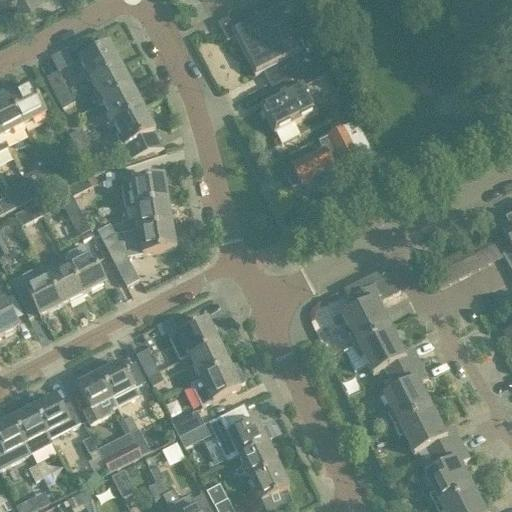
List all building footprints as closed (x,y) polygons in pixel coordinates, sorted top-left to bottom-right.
[(0,0),(0,13),(14,6),(15,7),(28,0),(0,0)] [(270,88),(318,63),(295,19),(285,24),(277,9),(285,6),(281,0),(269,0),(265,2),(218,26),(227,44),(235,40),(255,79),(263,75),(270,88)] [(90,85),(120,70),(109,48),(79,64),(90,85)] [(318,63),(270,88),(276,100),(261,108),(275,135),(317,113),(305,89),(326,79),(318,63)] [(131,90),(120,70),(90,85),(101,106),(131,90)] [(57,102),(69,96),(58,75),(46,81),(57,102)] [(143,112),(131,90),(101,106),(113,128),(143,112)] [(32,93),(10,104),(24,130),(45,119),(32,93)] [(69,96),(57,102),(62,113),(75,106),(69,96)] [(24,130),(10,104),(0,109),(0,137),(2,141),(24,130)] [(143,112),(113,128),(119,139),(115,142),(116,144),(117,143),(121,150),(117,152),(124,166),(131,163),(163,152),(153,134),(154,133),(143,112)] [(293,170),(284,178),(291,192),(302,189),(303,189),(336,172),(336,171),(344,167),(345,168),(360,160),(354,148),(365,142),(356,124),(329,138),(329,139),(319,144),(324,154),(293,170)] [(74,148),(86,142),(81,132),(69,139),(74,148)] [(91,152),(86,142),(74,148),(79,158),(91,152)] [(62,178),(52,184),(59,196),(67,192),(69,191),(68,191),(62,178)] [(93,178),(68,191),(69,191),(67,192),(73,202),(99,188),(93,178)] [(59,196),(52,184),(51,184),(49,179),(28,190),(37,207),(41,205),(41,206),(57,198),(57,197),(59,196)] [(126,212),(166,205),(162,181),(121,188),(126,212)] [(28,190),(6,201),(13,214),(33,204),(35,208),(37,207),(28,190)] [(67,192),(59,196),(57,197),(57,198),(79,240),(89,235),(73,202),(67,192)] [(0,220),(13,214),(6,201),(0,203),(0,220)] [(37,207),(35,208),(14,219),(21,231),(47,218),(41,206),(41,205),(37,207)] [(166,205),(126,212),(127,222),(135,221),(137,234),(170,229),(166,205)] [(511,275),(511,216),(498,224),(511,251),(502,256),(511,275)] [(102,244),(115,238),(109,228),(97,235),(102,244)] [(115,238),(102,244),(118,274),(130,268),(121,249),(139,246),(141,258),(175,252),(170,229),(137,234),(115,238)] [(491,237),(477,244),(488,267),(503,259),(491,237)] [(0,240),(0,260),(8,256),(0,240)] [(488,267),(477,244),(467,249),(478,272),(488,267)] [(478,272),(467,249),(458,254),(469,277),(478,272)] [(458,254),(448,259),(460,281),(469,277),(458,254)] [(66,267),(84,302),(106,290),(90,260),(88,257),(77,262),(73,255),(62,260),(66,268),(66,267)] [(448,259),(438,264),(450,286),(460,281),(448,259)] [(450,286),(438,264),(428,269),(439,292),(450,286)] [(57,277),(47,282),(62,312),(84,302),(66,267),(66,268),(55,273),(57,277)] [(358,349),(390,331),(378,308),(401,295),(386,269),(342,292),(353,312),(341,318),(358,349)] [(62,312),(47,282),(25,293),(41,323),(62,312)] [(0,297),(0,344),(19,335),(4,305),(0,297)] [(190,359),(218,345),(207,323),(169,342),(180,365),(191,361),(190,359)] [(390,331),(358,349),(374,378),(386,371),(391,381),(421,364),(413,350),(404,355),(390,331)] [(508,345),(511,342),(511,331),(503,336),(508,345)] [(230,369),(218,345),(190,359),(191,361),(201,383),(230,369)] [(147,382),(158,376),(146,353),(135,359),(147,382)] [(421,364),(391,381),(396,390),(384,397),(400,427),(433,410),(421,386),(430,381),(421,364)] [(124,372),(134,391),(145,386),(134,366),(124,372)] [(99,378),(116,412),(138,401),(134,391),(124,372),(121,367),(99,378)] [(201,383),(190,389),(201,412),(212,406),(241,392),(240,390),(245,388),(239,375),(234,378),(230,369),(201,383)] [(158,376),(147,382),(152,392),(163,385),(158,376)] [(82,387),(77,390),(89,414),(83,417),(90,429),(110,419),(109,416),(116,412),(99,378),(93,382),(92,380),(81,385),(82,387)] [(56,401),(34,412),(50,444),(80,429),(69,408),(61,412),(56,401)] [(239,461),(268,446),(257,424),(251,427),(243,410),(208,427),(209,431),(211,436),(212,436),(215,442),(215,443),(226,466),(239,460),(239,461)] [(433,410),(400,427),(417,457),(428,450),(433,460),(464,444),(456,429),(447,434),(433,410)] [(34,412),(12,423),(31,459),(51,448),(49,445),(50,444),(34,412)] [(178,442),(192,435),(203,429),(196,415),(171,428),(178,442)] [(135,450),(136,449),(142,446),(136,434),(138,433),(131,420),(122,424),(129,438),(134,448),(135,450)] [(31,459),(12,423),(0,429),(0,461),(16,453),(21,464),(31,459)] [(129,438),(122,424),(115,428),(122,442),(129,438)] [(192,435),(178,442),(182,450),(196,443),(192,435)] [(90,441),(82,445),(92,463),(100,459),(90,441)] [(464,444),(433,460),(439,470),(428,476),(443,505),(476,489),(463,465),(472,460),(464,444)] [(177,445),(165,452),(172,466),(185,459),(177,445)] [(268,446),(239,461),(250,483),(279,469),(268,446)] [(135,450),(134,448),(102,464),(109,478),(142,462),(136,449),(135,450)] [(44,465),(36,469),(43,482),(50,495),(61,489),(54,475),(50,477),(44,465)] [(43,482),(36,469),(28,473),(38,492),(45,488),(42,483),(43,482)] [(279,469),(250,483),(262,507),(263,511),(278,511),(284,509),(279,498),(291,493),(279,469)] [(123,474),(110,481),(122,503),(135,496),(123,474)] [(155,487),(162,501),(170,497),(162,480),(155,484),(156,487),(155,487)] [(162,501),(155,487),(148,491),(155,505),(162,501)] [(210,503),(223,496),(219,488),(206,495),(210,503)] [(488,511),(476,489),(443,505),(447,511),(500,511),(498,507),(489,511),(488,511)] [(47,494),(17,508),(18,511),(39,511),(52,506),(47,494)] [(84,511),(96,511),(86,494),(78,499),(84,511)] [(210,503),(215,511),(231,511),(227,503),(223,496),(210,503)] [(209,511),(202,498),(191,503),(189,500),(167,511),(209,511)] [(84,511),(78,499),(63,507),(65,511),(70,509),(70,511),(84,511)]
